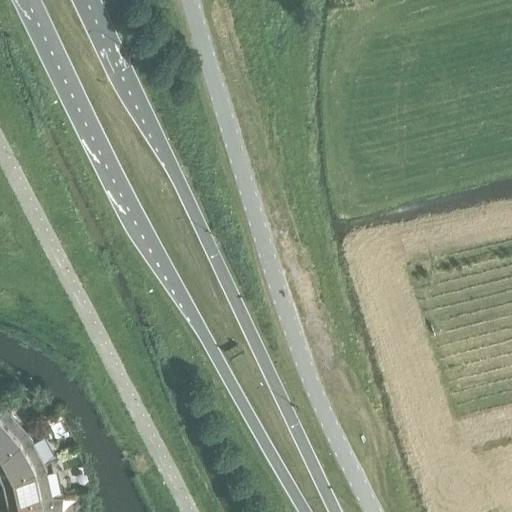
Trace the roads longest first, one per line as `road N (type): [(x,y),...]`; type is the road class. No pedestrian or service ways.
road 1 (secondary): [(33,0),(109,160),(307,511)]
road 2 (secondary): [(330,511),(91,0)]
road 3 (unclassified): [(374,511),(284,315),(188,0)]
